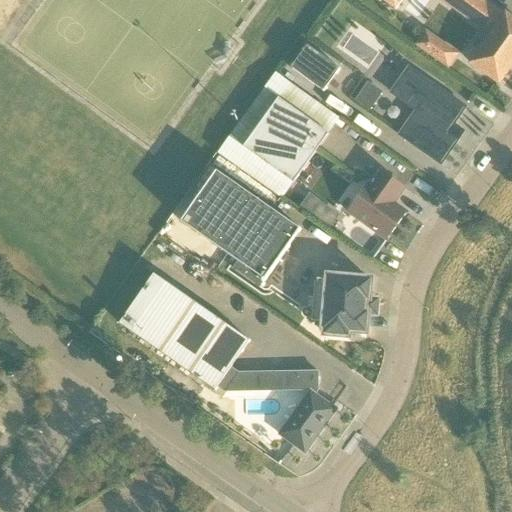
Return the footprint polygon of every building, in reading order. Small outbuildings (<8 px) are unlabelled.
[(381,0),(396,10),(403,0),(381,0)] [(482,0),(441,0),(492,36),(472,64),(500,84),(511,66),(511,19),(506,16),(482,0)] [(460,57),(426,33),(416,47),(450,71),(460,57)] [(324,93),(341,70),(308,47),(292,69),(324,93)] [(465,108),(409,69),(392,93),(409,105),(414,98),(422,104),(400,136),(442,165),(458,141),(448,133),(465,108)] [(369,81),(358,99),(373,108),(383,90),(369,81)] [(244,149),(294,184),(329,135),(279,99),(244,149)] [(264,284),(281,261),(281,260),(284,261),(288,255),(286,253),(302,231),(300,230),(217,173),(182,224),(264,281),(263,283),(264,284)] [(348,213),(387,241),(407,213),(394,204),(405,189),(382,173),(371,187),(368,185),(348,213)] [(155,275),(120,324),(216,391),(250,342),(155,275)] [(329,278),(328,286),(315,285),(312,321),(325,322),(324,330),(326,330),(326,336),(349,338),(350,333),(367,334),(369,314),(365,314),(366,301),(370,301),(371,281),(329,278)] [(228,391),(250,390),(249,374),(239,374),(228,391)] [(324,428),(336,411),(311,393),(280,436),(305,454),(318,437),(324,428)]
